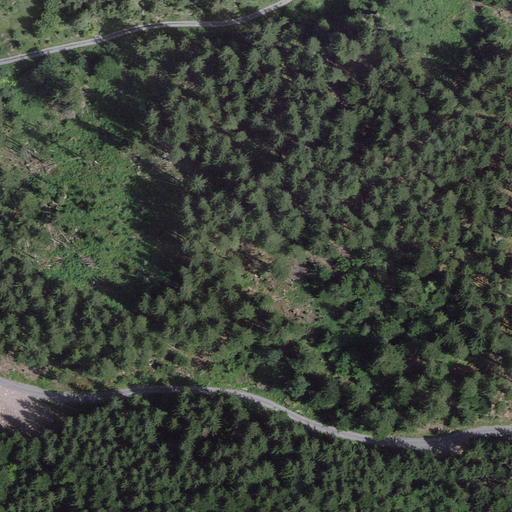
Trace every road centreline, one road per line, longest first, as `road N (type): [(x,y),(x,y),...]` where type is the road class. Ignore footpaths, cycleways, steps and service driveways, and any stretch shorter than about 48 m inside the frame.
road 1 (track): [(511,430),(423,445),(357,438),(228,393),(48,395)]
road 2 (track): [(0,62),(151,27),(230,23),(288,0)]
